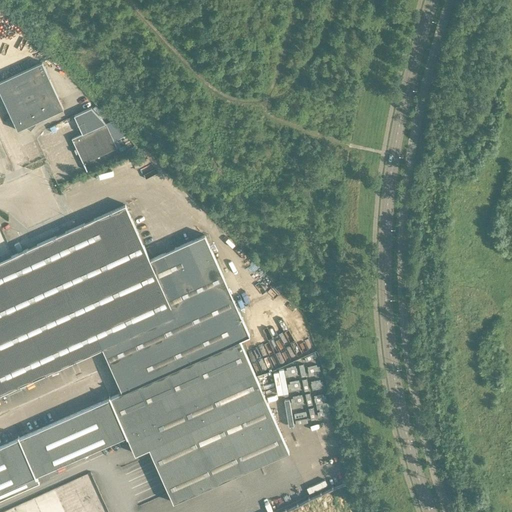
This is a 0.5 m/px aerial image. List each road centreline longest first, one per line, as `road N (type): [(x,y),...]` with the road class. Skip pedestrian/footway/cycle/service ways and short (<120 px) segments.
road 1 (secondary): [(388,335),(393,157),(432,0)]
road 2 (secondary): [(388,335),(405,435),(430,511)]
